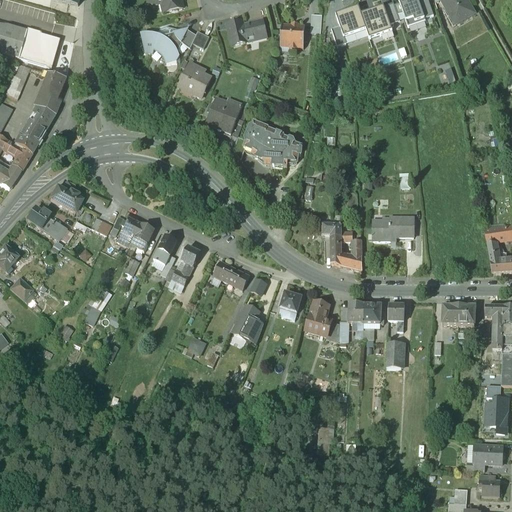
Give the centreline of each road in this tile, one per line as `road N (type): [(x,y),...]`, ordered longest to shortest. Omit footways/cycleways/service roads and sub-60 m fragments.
road 1 (residential): [(307,283),(292,292),(275,289),(117,209)]
road 2 (tertiary): [(511,301),(339,299),(307,283)]
road 3 (tertiary): [(254,240),(205,178),(175,159),(112,148)]
road 4 (tertiary): [(113,165),(178,181),(254,240)]
road 5 (residential): [(201,0),(227,23),(326,0)]
